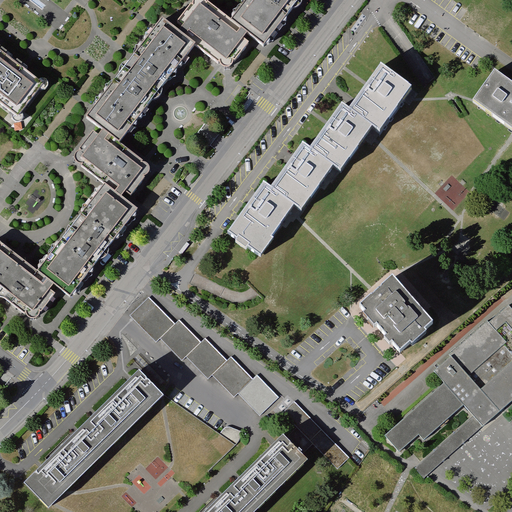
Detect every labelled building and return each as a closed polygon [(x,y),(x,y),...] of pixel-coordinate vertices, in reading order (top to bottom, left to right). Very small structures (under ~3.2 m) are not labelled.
[(235,63),(236,60),(251,40),(246,36),(250,31),(234,19),(208,0),(194,0),(194,2),(181,20),(186,23),(180,31),(198,45),(220,62),(222,64),(224,66),(227,67),(229,67),(233,65),(235,63)] [(301,4),(302,2),(299,0),(248,0),(234,19),(250,31),(266,44),(295,7),(297,7),(299,6),(301,4)] [(165,20),(126,72),(159,97),(198,45),(180,31),(165,20)] [(46,83),(5,52),(0,57),(0,101),(21,117),(46,83)] [(410,89),(379,65),(346,111),(370,129),(377,134),(410,89)] [(511,83),(496,71),(473,102),(511,130),(511,83)] [(121,147),(159,97),(126,72),(87,121),(104,134),(121,147)] [(346,111),(339,105),(305,151),(330,169),(337,174),(370,129),(346,111)] [(154,172),(121,147),(104,134),(100,139),(94,135),(72,163),(106,189),(122,202),(127,196),(132,200),(154,172)] [(305,151),(299,146),(265,191),(290,209),(297,214),(330,169),(305,151)] [(265,191),(258,186),(220,237),(254,262),(268,244),(266,242),(290,209),(265,191)] [(106,189),(71,234),(104,260),(139,215),(122,202),(106,189)] [(70,304),(104,260),(71,234),(37,278),(54,291),(70,304)] [(50,296),(54,291),(37,278),(0,248),(0,301),(34,328),(55,300),(50,296)] [(439,324),(395,275),(361,306),(367,313),(365,315),(376,328),(379,325),(391,339),(388,341),(393,346),(395,344),(404,354),(414,345),(416,348),(432,334),(430,332),(439,324)] [(177,325),(151,299),(132,318),(158,344),(162,340),(184,363),(188,358),(210,381),(214,377),(236,400),(240,395),(262,418),(281,400),(259,377),(255,381),(233,358),(229,362),(207,340),(203,344),(181,322),(177,325)] [(511,307),(511,306),(457,354),(461,359),(444,374),(452,383),(389,439),(401,453),(421,436),(425,441),(466,405),(477,417),(417,470),(426,480),(511,403),(511,307)] [(138,369),(20,482),(47,509),(165,397),(138,369)] [(290,409),(284,403),(270,417),(277,423),(285,415),(339,471),(351,459),(296,403),(290,409)] [(286,435),(205,511),(260,511),(313,462),(286,435)]
